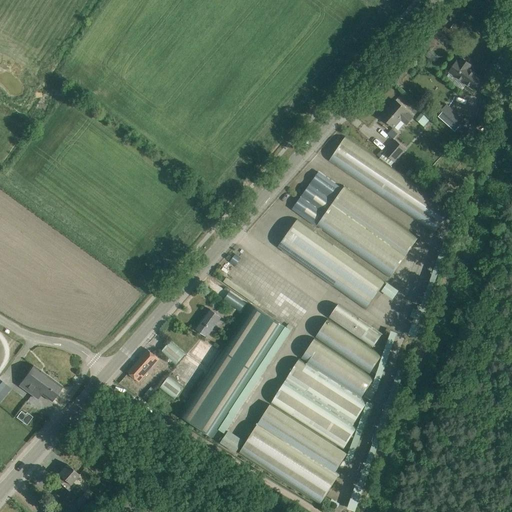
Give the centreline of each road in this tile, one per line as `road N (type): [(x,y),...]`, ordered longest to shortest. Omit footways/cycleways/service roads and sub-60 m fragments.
road 1 (tertiary): [(110,370),(435,0)]
road 2 (track): [(313,511),(114,377)]
road 3 (tertiary): [(0,499),(110,370)]
road 4 (unclassified): [(110,370),(0,321)]
